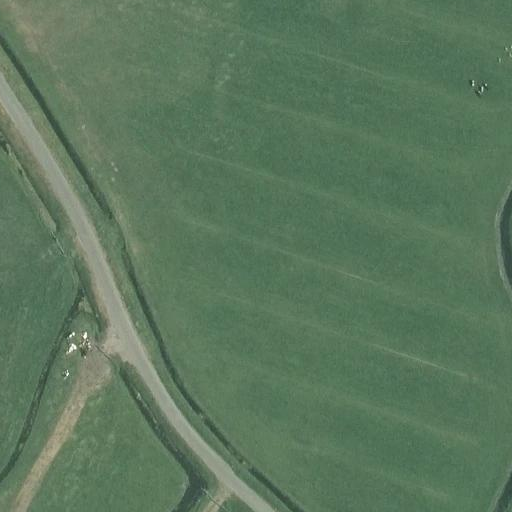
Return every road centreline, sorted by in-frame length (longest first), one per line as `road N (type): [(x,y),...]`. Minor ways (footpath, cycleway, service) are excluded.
road 1 (residential): [(265,511),(168,413),(79,215),(0,82)]
road 2 (track): [(23,511),(122,321)]
